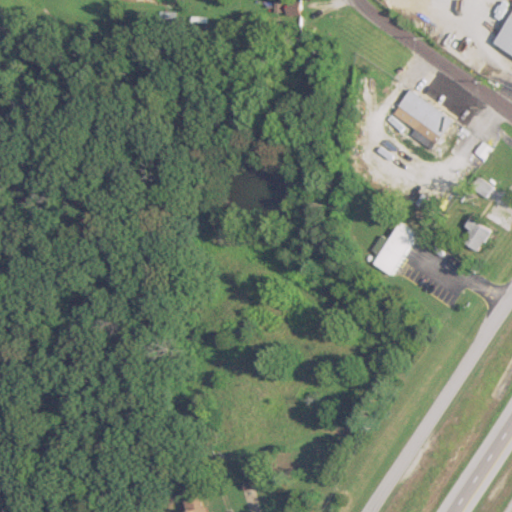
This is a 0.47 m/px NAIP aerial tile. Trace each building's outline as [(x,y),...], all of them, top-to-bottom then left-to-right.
[(511,18),(497,43),(511,52),(511,18)] [(455,119),(412,90),(395,115),(426,135),(422,141),(434,150),(455,119)] [(467,224),(472,232),(466,236),(474,248),(491,237),(478,217),(467,224)] [(376,263),(393,275),(420,233),(404,222),(391,241),(383,235),(374,249),(381,254),(376,263)] [(183,511),(204,511),(202,496),(181,499),(183,511)]
